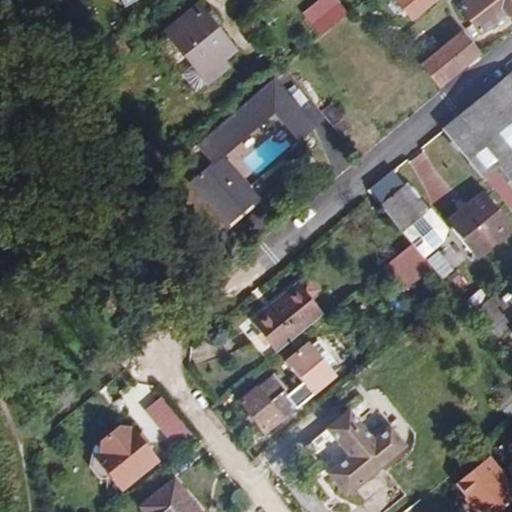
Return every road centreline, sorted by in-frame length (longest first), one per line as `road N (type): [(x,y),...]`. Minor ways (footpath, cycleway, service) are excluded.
road 1 (track): [(511,47),(155,359)]
road 2 (track): [(262,511),(155,359)]
road 3 (track): [(0,397),(21,448),(32,511)]
